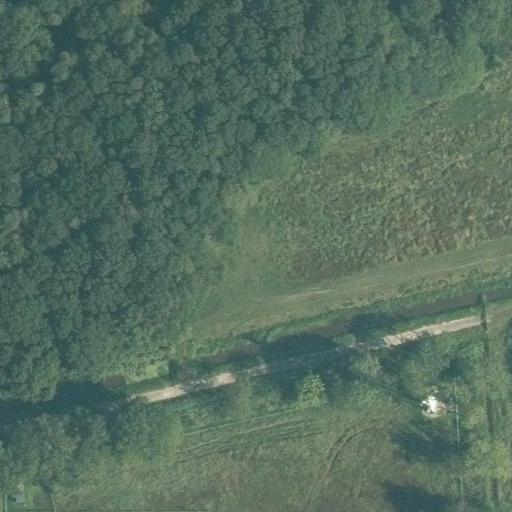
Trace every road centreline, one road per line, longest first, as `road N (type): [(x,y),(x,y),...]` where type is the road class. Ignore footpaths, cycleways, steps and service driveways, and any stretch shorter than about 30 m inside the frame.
road 1 (unclassified): [(474,321),(0,430)]
road 2 (track): [(188,387),(185,335),(511,251)]
